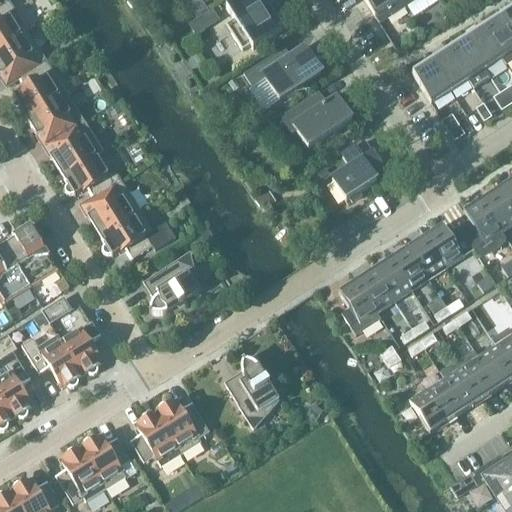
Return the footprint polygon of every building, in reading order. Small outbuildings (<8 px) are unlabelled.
[(233,21),(226,26),(232,35),(231,36),(242,53),(250,48),(253,52),(283,33),(261,0),(241,0),(226,10),(233,21)] [(400,0),(362,0),(379,27),(406,10),(400,0)] [(400,0),(406,10),(421,0),(400,0)] [(2,7),(3,8),(0,9),(0,50),(28,34),(9,3),(2,7)] [(203,5),(191,12),(197,22),(201,19),(209,14),(203,5)] [(209,14),(201,19),(208,30),(220,23),(213,12),(209,14)] [(500,19),(511,37),(511,14),(511,15),(510,13),(500,19)] [(511,64),(511,37),(500,19),(489,26),(491,28),(484,32),(503,61),(502,62),(506,69),(511,64)] [(484,32),(477,37),(476,35),(466,41),(486,72),(502,62),(503,61),(484,32)] [(0,78),(7,89),(19,82),(47,64),(28,34),(0,50),(0,78)] [(456,50),(450,54),(468,83),(486,72),(466,41),(455,48),(456,50)] [(282,52),(281,51),(244,77),(244,78),(245,78),(252,89),(265,81),(279,103),(294,94),(294,95),(295,95),(295,93),(307,90),(306,86),(321,77),(305,53),(288,64),(281,53),(282,52)] [(442,57),(431,64),(451,94),(468,83),(450,54),(443,59),(442,57)] [(47,64),(19,82),(25,92),(13,99),(14,101),(12,104),(11,108),(13,111),(17,112),(20,111),(25,119),(66,94),(47,64)] [(451,94),(431,64),(421,70),(422,72),(413,78),(431,107),(451,94)] [(235,81),(229,85),(234,93),(240,89),(235,81)] [(500,96),(509,108),(511,106),(511,97),(508,91),(500,96)] [(215,92),(202,100),(209,111),(222,102),(215,92)] [(52,144),(84,124),(66,94),(25,119),(38,139),(46,134),(52,144)] [(509,108),(500,96),(493,101),(501,113),(509,108)] [(326,108),(319,97),(281,121),(292,138),(296,135),(308,153),(326,141),(327,143),(335,138),(333,137),(352,125),(337,101),(326,108)] [(483,124),(484,124),(492,119),(491,119),(483,107),(476,112),(484,124),(483,124)] [(442,124),(455,144),(456,143),(456,142),(465,137),(465,136),(464,136),(452,118),(442,124)] [(96,159),(97,159),(104,155),(84,124),(52,144),(59,155),(51,160),(63,180),(96,159)] [(332,182),(346,204),(350,202),(352,205),(361,199),(359,196),(377,185),(370,175),(380,168),(365,145),(342,160),(350,171),(332,182)] [(93,202),(115,189),(122,184),(115,174),(109,179),(97,159),(96,159),(63,180),(68,188),(65,191),(65,194),(67,197),(70,198),(74,197),(75,199),(87,192),(93,202)] [(325,171),(318,176),(323,184),(330,179),(325,171)] [(511,182),(498,192),(511,212),(511,182)] [(81,210),(100,240),(141,215),(122,184),(115,189),(93,202),(81,210)] [(511,212),(498,192),(481,203),(502,235),(511,228),(511,212)] [(269,195),(256,203),(262,213),(275,204),(269,195)] [(480,259),(485,257),(489,255),(494,252),(497,249),(501,247),(505,243),(504,241),(506,240),(502,235),(481,203),(463,215),(469,223),(459,230),(474,253),(477,259),(479,257),(480,259)] [(153,235),(141,215),(100,240),(105,248),(103,251),(103,254),(104,257),(108,259),(111,258),(113,260),(125,252),(132,264),(133,263),(132,262),(153,250),(146,239),(153,235)] [(4,248),(26,284),(31,291),(32,291),(31,291),(56,275),(57,275),(58,274),(57,272),(57,273),(38,243),(40,242),(30,227),(13,239),(15,242),(5,248),(4,248)] [(443,228),(425,239),(446,271),(474,253),(459,230),(448,236),(443,228)] [(425,239),(408,250),(429,283),(446,271),(425,239)] [(0,300),(0,301),(0,300),(0,301),(3,306),(2,307),(4,308),(5,307),(30,291),(31,292),(31,291),(26,284),(4,248),(3,249),(4,249),(0,251),(0,300)] [(408,250),(391,261),(411,294),(429,283),(408,250)] [(150,316),(151,316),(152,316),(154,317),(156,317),(158,317),(160,317),(162,317),(164,317),(165,316),(168,315),(199,295),(190,257),(143,286),(154,303),(153,306),(151,308),(151,310),(151,312),(150,313),(150,315),(150,316)] [(391,261),(373,273),(394,305),(411,294),(391,261)] [(373,273),(356,284),(377,316),(394,305),(373,273)] [(342,317),(351,332),(356,339),(382,323),(377,316),(356,284),(338,295),(349,312),(342,317)] [(42,295),(36,299),(42,307),(51,301),(48,296),(42,295)] [(71,313),(64,301),(42,315),(50,326),(71,313)] [(446,311),(451,318),(463,310),(458,303),(446,311)] [(451,318),(446,311),(434,318),(439,326),(451,318)] [(454,323),(459,330),(471,322),(466,315),(454,323)] [(459,330),(454,323),(442,331),(447,338),(459,330)] [(412,333),(417,340),(429,332),(424,325),(412,333)] [(82,379),(87,376),(90,378),(94,378),(97,377),(98,373),(97,370),(102,366),(90,346),(101,339),(100,338),(99,339),(92,326),(62,345),(61,345),(82,379)] [(511,334),(509,331),(491,342),(496,349),(511,373),(511,334)] [(417,340),(412,333),(400,341),(405,348),(417,340)] [(420,345),(425,352),(437,345),(432,337),(420,345)] [(82,379),(61,345),(62,345),(58,338),(38,350),(33,342),(22,349),(39,376),(38,377),(39,378),(50,371),(62,391),(68,388),(70,390),(74,391),(77,389),(78,385),(77,382),(82,379)] [(425,352),(420,345),(408,353),(413,360),(425,352)] [(499,392),(511,383),(511,373),(496,349),(479,360),(499,392)] [(395,354),(392,350),(379,358),(384,365),(396,357),(395,354)] [(499,392),(479,360),(474,353),(457,364),(482,403),(499,392)] [(0,383),(0,402),(12,422),(17,419),(20,422),(24,422),(27,420),(28,417),(27,413),(32,410),(20,390),(30,383),(30,382),(29,382),(12,355),(1,362),(10,377),(0,383)] [(396,357),(384,365),(389,372),(401,364),(396,357)] [(242,376),(225,387),(253,433),(279,403),(259,371),(258,370),(256,368),(254,367),(252,365),(249,364),(247,364),(244,363),(243,363),(243,364),(243,365),(242,367),(242,369),(241,370),(242,373),(242,375),(242,376)] [(440,375),(444,382),(465,414),(482,403),(457,364),(440,375)] [(448,425),(465,414),(444,382),(427,393),(448,425)] [(430,437),(448,425),(427,393),(409,405),(430,437)] [(12,422),(0,402),(0,433),(0,434),(4,434),(7,432),(8,429),(7,425),(12,422)] [(300,419),(308,433),(335,416),(327,403),(300,419)] [(156,418),(181,458),(201,446),(199,442),(209,436),(192,408),(193,408),(192,407),(181,414),(176,406),(169,410),(169,409),(166,407),(163,407),(160,409),(158,412),(159,415),(159,416),(156,418)] [(410,410),(403,415),(410,426),(418,421),(410,410)] [(181,458),(156,418),(153,420),(152,420),(150,417),(146,417),(143,419),(142,422),(143,426),(136,430),(141,438),(130,445),(131,446),(144,467),(155,460),(161,470),(181,458)] [(420,423),(415,426),(419,433),(424,430),(420,423)] [(81,453),(106,493),(137,475),(117,443),(118,443),(117,442),(106,449),(101,441),(94,445),(91,442),(88,442),(85,444),(84,447),(84,451),(85,451),(81,453)] [(219,445),(211,450),(215,455),(223,450),(219,445)] [(73,509),(84,502),(86,506),(106,493),(81,453),(78,455),(77,455),(75,453),(71,452),(68,454),(67,457),(68,461),(61,465),(66,474),(55,480),(56,481),(73,509)] [(497,497),(496,497),(499,501),(511,492),(511,464),(501,471),(495,462),(470,478),(477,490),(488,483),(491,488),(490,488),(492,491),(497,497)] [(11,497),(20,511),(52,511),(60,507),(47,487),(48,487),(47,486),(36,492),(31,484),(24,488),(21,486),(18,486),(15,487),(13,491),(14,494),(11,497)] [(456,488),(449,492),(456,503),(463,498),(456,488)] [(511,511),(511,492),(499,501),(501,505),(501,504),(505,511),(511,511)] [(0,511),(20,511),(11,497),(8,499),(7,498),(5,496),(1,496),(0,496),(0,511)] [(182,511),(175,501),(164,508),(166,511),(182,511)]
